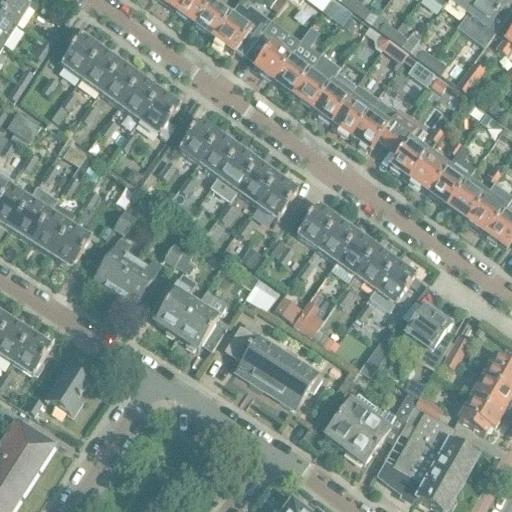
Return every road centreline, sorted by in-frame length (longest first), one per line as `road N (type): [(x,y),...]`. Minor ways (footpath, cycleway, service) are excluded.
road 1 (residential): [(86,0),(511,307)]
road 2 (residential): [(156,377),(0,277)]
road 3 (residential): [(68,511),(156,377)]
road 4 (residential): [(156,377),(271,455)]
